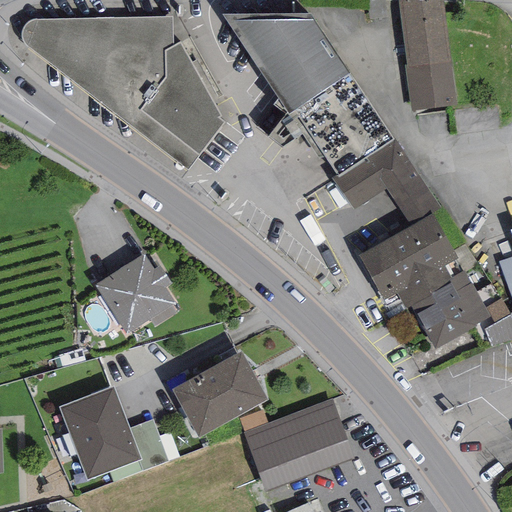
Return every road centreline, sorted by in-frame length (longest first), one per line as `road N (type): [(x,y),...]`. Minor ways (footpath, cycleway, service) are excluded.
road 1 (secondary): [(65,130),(202,225),(281,294),(358,368),(464,504)]
road 2 (unknown): [(249,151),(328,262),(341,352)]
